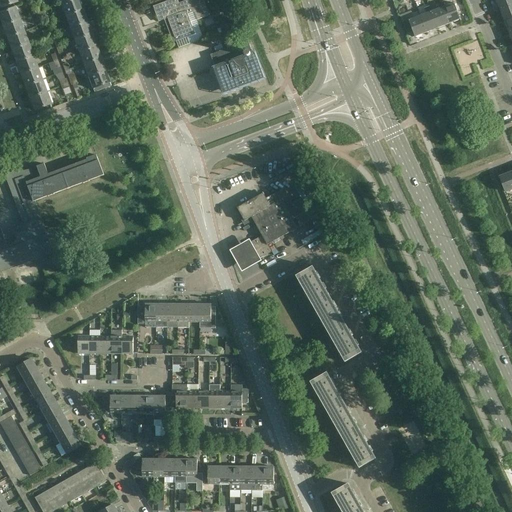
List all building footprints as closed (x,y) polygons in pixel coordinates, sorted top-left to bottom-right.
[(0,0),(0,8),(16,3),(15,0),(0,0)] [(65,16),(82,10),(78,0),(73,0),(61,4),(65,16)] [(177,0),(171,0),(166,2),(153,7),(159,22),(168,19),(175,39),(194,32),(188,15),(194,13),(197,21),(209,16),(202,0),(189,0),(179,4),(177,0)] [(443,0),(441,1),(443,7),(449,24),(461,20),(454,3),(453,3),(451,0),(443,0)] [(511,5),(511,0),(496,0),(500,10),(511,5)] [(511,5),(500,10),(505,22),(511,18),(511,5)] [(438,28),(432,12),(430,6),(424,8),(426,14),(421,16),(427,33),(438,28)] [(449,24),(443,7),(432,12),(438,28),(449,24)] [(0,13),(0,21),(2,26),(19,20),(14,8),(0,13)] [(87,22),(82,10),(65,16),(70,28),(87,22)] [(242,15),(237,17),(239,25),(245,22),(242,15)] [(415,37),(427,33),(421,16),(403,23),(408,34),(413,32),(415,37)] [(2,26),(6,38),(23,32),(19,20),(2,26)] [(74,41),(91,34),(87,22),(70,28),(74,41)] [(243,28),(227,34),(230,40),(245,34),(243,28)] [(6,38),(11,50),(28,44),(23,32),(6,38)] [(74,41),(79,53),(96,47),(91,34),(74,41)] [(261,76),(248,42),(211,56),(219,78),(221,78),(226,90),(261,76)] [(32,56),(28,44),(11,50),(16,63),(32,56)] [(83,65),(100,59),(96,47),(79,53),(83,65)] [(16,63),(20,75),(37,68),(32,56),(16,63)] [(83,65),(88,77),(105,71),(100,59),(83,65)] [(41,81),(37,68),(20,75),(25,87),(41,81)] [(111,87),(105,71),(88,77),(94,93),(111,87)] [(73,74),(67,76),(71,84),(76,82),(73,74)] [(25,87),(29,99),(46,93),(41,81),(25,87)] [(64,96),(71,94),(69,87),(62,90),(64,96)] [(51,105),(46,93),(29,99),(34,111),(51,105)] [(41,178),(35,180),(31,170),(33,169),(30,170),(28,170),(26,171),(24,171),(22,171),(20,171),(18,171),(16,171),(15,171),(13,171),(11,171),(9,172),(7,172),(6,172),(3,173),(3,174),(4,174),(24,225),(16,228),(17,232),(14,233),(17,241),(44,231),(34,203),(35,202),(49,197),(49,198),(55,195),(54,195),(84,184),(90,182),(105,176),(97,155),(87,159),(86,156),(75,160),(76,165),(48,175),(44,165),(37,167),(41,178)] [(511,189),(511,172),(500,177),(506,192),(511,189)] [(238,209),(241,216),(247,225),(254,221),(263,237),(250,244),(259,260),(272,253),(268,246),(298,229),(293,219),(307,212),(300,200),(292,205),(284,190),(267,200),(264,194),(238,209)] [(17,241),(7,245),(0,227),(0,273),(54,253),(46,230),(44,231),(17,241)] [(259,260),(250,244),(248,240),(229,251),(241,271),(259,260)] [(345,363),(362,353),(313,267),(296,276),(345,363)] [(157,305),(146,305),(146,307),(138,307),(138,325),(146,325),(146,327),(157,327),(157,305)] [(157,327),(168,327),(168,305),(157,305),(157,327)] [(179,305),(168,305),(168,327),(178,328),(179,305)] [(189,328),(189,323),(189,305),(179,305),(178,328),(189,328)] [(189,323),(200,323),(200,305),(189,305),(189,323)] [(211,305),(200,305),(200,323),(200,328),(216,328),(216,307),(211,307),(211,305)] [(111,337),(111,354),(122,355),(122,337),(122,333),(111,333),(111,337)] [(90,354),(90,337),(79,337),(78,354),(90,354)] [(90,337),(90,354),(101,354),(101,337),(90,337)] [(101,337),(101,354),(111,354),(111,337),(101,337)] [(134,337),(122,337),(122,355),(133,355),(134,337)] [(188,369),(188,358),(173,358),(173,365),(185,365),(185,369),(188,369)] [(24,378),(38,370),(32,359),(18,367),(24,378)] [(24,378),(30,389),(44,381),(38,370),(24,378)] [(360,469),(375,460),(377,459),(327,373),(310,383),(360,469)] [(0,377),(0,378),(6,389),(10,386),(4,375),(0,377)] [(30,389),(37,400),(51,392),(44,381),(30,389)] [(171,409),(188,409),(188,385),(172,385),(172,397),(171,397),(171,409)] [(188,385),(188,409),(199,409),(199,391),(199,385),(188,385)] [(210,409),(220,409),(220,391),(220,385),(210,385),(210,391),(210,409)] [(231,385),(231,391),(231,409),(242,409),(242,385),(231,385)] [(6,389),(10,395),(12,400),(16,397),(10,386),(6,389)] [(199,409),(210,409),(210,391),(199,391),(199,409)] [(220,409),(231,409),(231,391),(220,391),(220,409)] [(37,400),(43,411),(57,403),(51,392),(37,400)] [(122,414),(122,397),(103,396),(103,406),(107,414),(111,414),(113,420),(122,420),(122,414)] [(12,400),(18,410),(23,408),(16,397),(12,400)] [(133,397),(122,397),(122,414),(133,414),(133,397)] [(144,397),(133,397),(133,414),(144,414),(144,397)] [(144,397),(144,414),(154,414),(154,397),(144,397)] [(171,414),(171,409),(171,397),(154,397),(154,414),(154,420),(166,420),(166,414),(171,414)] [(43,411),(49,421),(63,413),(57,403),(43,411)] [(23,408),(18,410),(24,421),(29,419),(23,408)] [(14,409),(3,416),(6,420),(12,416),(16,414),(14,409)] [(49,421),(55,432),(69,424),(63,413),(49,421)] [(0,423),(4,429),(15,422),(12,416),(6,420),(0,423)] [(428,447),(414,421),(399,429),(413,455),(428,447)] [(4,429),(7,434),(18,427),(15,422),(4,429)] [(20,424),(26,435),(30,432),(24,422),(20,424)] [(55,432),(61,443),(75,435),(69,424),(55,432)] [(7,434),(10,439),(21,433),(18,427),(7,434)] [(30,432),(26,435),(32,446),(36,443),(30,432)] [(10,439),(12,444),(24,438),(21,433),(10,439)] [(82,446),(75,435),(61,443),(68,454),(82,446)] [(12,444),(15,449),(27,443),(24,438),(12,444)] [(15,449),(18,455),(30,448),(27,443),(15,449)] [(32,446),(38,456),(42,454),(36,443),(32,446)] [(18,455),(21,460),(33,453),(30,448),(18,455)] [(21,460),(24,465),(36,458),(33,453),(21,460)] [(42,454),(38,456),(44,467),(49,465),(42,454)] [(24,465),(27,470),(39,464),(36,458),(24,465)] [(143,477),(154,477),(154,460),(143,460),(143,477)] [(165,460),(154,460),(154,477),(165,477),(165,460)] [(175,460),(165,460),(165,477),(175,477),(175,460)] [(175,483),(186,484),(186,460),(175,460),(175,477),(175,483)] [(198,460),(186,460),(186,484),(198,484),(198,492),(204,492),(204,475),(198,475),(198,460)] [(84,470),(95,489),(107,481),(97,463),(84,470)] [(7,464),(3,467),(9,477),(14,475),(7,464)] [(39,464),(27,470),(31,476),(42,470),(39,464)] [(208,485),(220,485),(220,467),(208,467),(208,485)] [(231,467),(220,467),(220,485),(231,485),(231,467)] [(231,467),(231,485),(241,485),(241,467),(231,467)] [(252,467),(241,467),(241,485),(241,491),(252,491),(252,467)] [(263,491),(263,485),(263,467),(252,467),(252,491),(263,491)] [(274,467),(263,467),(263,485),(274,485),(274,467)] [(84,470),(72,477),(83,496),(95,489),(84,470)] [(20,486),(14,475),(9,477),(16,488),(20,486)] [(71,502),(83,496),(72,477),(60,484),(71,502)] [(60,484),(48,491),(58,510),(71,502),(60,484)] [(342,511),(364,511),(349,484),(332,494),(342,511)] [(20,486),(16,488),(22,499),(26,497),(20,486)] [(43,511),(54,511),(58,510),(48,491),(35,498),(43,511)] [(0,496),(0,511),(8,507),(8,506),(12,504),(6,493),(2,496),(0,496)] [(32,507),(26,497),(22,499),(28,509),(32,507)] [(285,509),(291,507),(287,497),(281,499),(285,509)]
